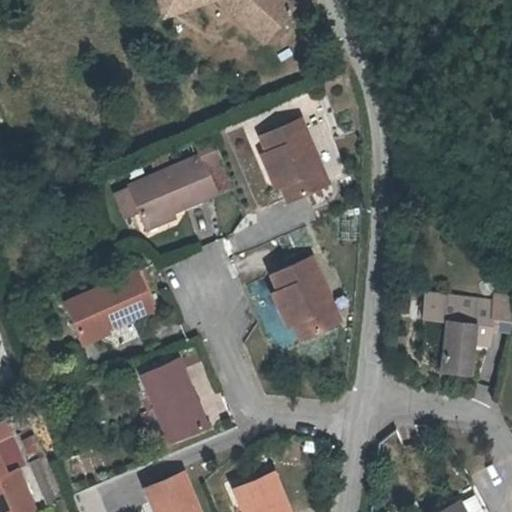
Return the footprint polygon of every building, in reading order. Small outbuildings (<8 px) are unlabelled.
[(159,0),(162,6),(179,0),(228,0),(263,32),(291,0),(159,0)] [(267,151),(280,182),(286,196),(327,179),(301,117),(261,134),(267,151)] [(205,177),(221,169),(204,133),(188,140),(198,161),(205,177)] [(280,182),(267,151),(260,154),(273,185),(280,182)] [(205,177),(198,161),(124,191),(138,226),(196,202),(212,196),(230,188),(221,169),(205,177)] [(279,288),(292,318),(298,334),(339,316),(312,255),(272,272),(279,288)] [(154,310),(137,271),(63,302),(79,341),(154,310)] [(496,298),(493,330),(507,331),(511,290),(511,288),(498,287),(496,298)] [(292,318),(279,288),(271,292),(284,321),(292,318)] [(493,330),(496,298),(427,291),(425,315),(448,318),(442,367),(471,371),(474,342),(491,344),(493,330)] [(195,397),(180,361),(140,377),(167,444),(201,430),(188,400),(195,397)] [(0,442),(13,438),(7,424),(0,426),(0,442)] [(21,439),(27,456),(41,450),(34,434),(21,439)] [(0,511),(32,511),(15,471),(25,466),(13,438),(0,442),(0,511)] [(286,439),(285,459),(299,460),(301,440),(286,439)] [(294,511),(277,469),(234,485),(244,511),(294,511)] [(198,511),(182,471),(144,486),(154,511),(198,511)] [(444,511),(466,511),(461,503),(444,511)]
